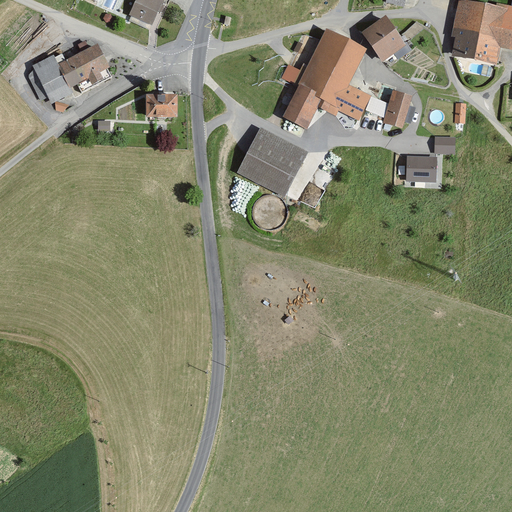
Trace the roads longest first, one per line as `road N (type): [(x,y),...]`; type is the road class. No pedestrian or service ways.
road 1 (tertiary): [(179,511),(203,450),(218,369),(197,62)]
road 2 (residential): [(486,110),(454,79),(442,24),(422,12),(331,19),(199,48)]
road 3 (unclassified): [(168,64),(24,0)]
